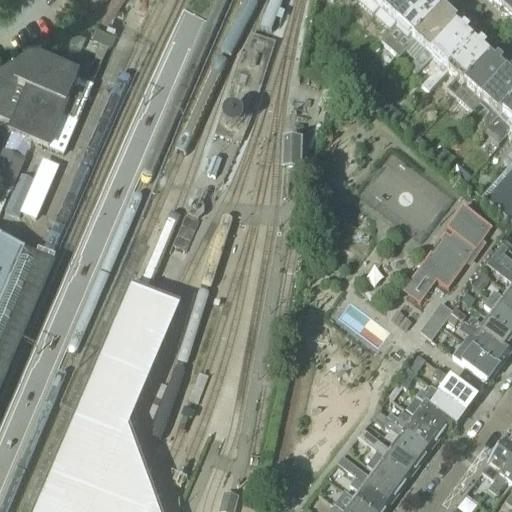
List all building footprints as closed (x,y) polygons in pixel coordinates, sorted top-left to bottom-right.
[(108,0),(100,13),(109,19),(121,0),(108,0)] [(360,0),(356,5),(389,36),(396,29),(422,0),(360,0)] [(398,62),(403,55),(442,14),(426,0),(422,0),(396,29),(389,36),(380,45),(398,62)] [(493,7),(498,12),(507,0),(485,0),(493,7)] [(502,15),(511,24),(511,0),(507,0),(498,12),(502,15)] [(176,88),(207,20),(184,10),(154,78),(176,88)] [(414,79),(430,60),(459,30),(442,14),(403,55),(414,65),(407,72),(414,79)] [(99,71),(115,30),(92,21),(85,38),(97,43),(88,66),(99,71)] [(430,94),(447,76),(476,45),(459,30),(430,60),(441,70),(424,88),(430,94)] [(213,139),(240,148),(249,129),(276,45),(270,43),(250,37),(235,69),(227,96),(213,139)] [(448,96),(454,101),(492,60),(476,45),(447,76),(455,83),(445,93),(448,95),(448,96)] [(471,117),(480,106),(509,75),(492,60),(454,101),(471,117)] [(18,145),(20,141),(30,146),(47,153),(62,159),(91,91),(29,65),(26,64),(0,78),(0,122),(14,128),(10,137),(15,139),(14,143),(18,145)] [(488,132),(497,121),(511,105),(511,78),(509,75),(480,106),(491,116),(481,126),(488,132)] [(349,81),(338,77),(335,85),(346,89),(349,81)] [(355,93),(363,100),(370,92),(363,85),(355,93)] [(335,91),(325,87),(324,89),(316,111),(317,111),(326,114),(335,91)] [(376,112),(377,111),(383,104),(370,92),(363,100),(376,112)] [(497,150),(506,140),(511,133),(511,105),(497,121),(498,122),(501,118),(508,125),(491,144),(497,150)] [(413,130),(407,138),(414,144),(421,137),(413,130)] [(511,153),(502,165),(508,171),(511,165),(511,133),(506,140),(511,145),(511,153)] [(282,148),(281,179),(284,179),(285,179),(287,179),(301,180),(302,148),(287,148),(282,148)] [(436,159),(442,165),(448,158),(442,153),(436,159)] [(0,190),(8,194),(8,195),(9,196),(10,194),(15,181),(16,179),(21,167),(22,167),(22,165),(21,165),(20,165),(5,159),(5,158),(3,157),(3,159),(0,166),(0,190)] [(480,202),(494,214),(511,194),(511,165),(508,171),(480,202)] [(43,168),(22,219),(35,224),(49,191),(50,191),(50,190),(53,183),(54,182),(52,182),(56,173),(43,168)] [(455,168),(449,175),(464,188),(470,181),(455,168)] [(511,194),(494,214),(511,229),(511,194)] [(206,204),(198,200),(194,208),(190,209),(187,211),(185,214),(185,217),(185,220),(186,224),(188,226),(191,228),(194,228),(198,228),(201,226),(203,224),(205,221),(205,218),(204,215),(203,212),(206,204)] [(336,211),(336,217),(335,217),(335,218),(329,218),(330,228),(336,228),(336,229),(351,227),(350,215),(348,215),(347,209),(336,211)] [(436,286),(447,294),(491,232),(468,216),(462,212),(416,277),(427,285),(430,281),(436,286)] [(505,244),(501,249),(506,253),(508,254),(511,249),(505,244)] [(0,313),(4,304),(5,304),(6,301),(5,301),(10,289),(11,289),(13,286),(12,286),(17,274),(18,275),(19,272),(18,271),(23,259),(24,260),(25,257),(24,257),(25,256),(20,254),(13,251),(7,248),(7,249),(0,245),(0,313)] [(501,249),(490,264),(511,279),(511,267),(504,262),(500,266),(498,264),(506,253),(501,249)] [(0,400),(55,270),(39,263),(33,260),(25,257),(24,260),(23,259),(18,271),(19,272),(18,275),(17,274),(12,286),(13,286),(11,289),(10,289),(5,301),(6,301),(5,304),(4,304),(0,313),(0,400)] [(511,289),(511,290),(507,296),(511,299),(511,279),(490,264),(486,270),(511,289)] [(480,277),(471,290),(480,297),(490,284),(480,277)] [(132,293),(79,417),(98,425),(110,430),(120,434),(129,438),(139,415),(182,314),(172,310),(168,308),(150,300),(141,297),(132,293)] [(493,296),(488,303),(511,320),(511,299),(507,296),(503,303),(493,296)] [(469,310),(473,304),(465,298),(460,304),(469,310)] [(492,317),(487,324),(511,341),(511,320),(488,303),(482,311),(492,317)] [(449,320),(450,319),(448,318),(450,315),(440,308),(433,318),(419,338),(430,346),(434,340),(446,324),(449,320)] [(454,313),(450,319),(449,320),(456,325),(460,327),(464,322),(460,320),(461,318),(454,313)] [(453,329),(456,325),(449,320),(446,324),(453,329)] [(471,325),(466,332),(507,361),(511,355),(507,352),(511,344),(511,341),(487,324),(481,332),(471,325)] [(280,325),(273,325),(261,388),(268,389),(277,390),(285,326),(280,325)] [(467,341),(462,348),(498,374),(507,361),(466,332),(462,329),(458,334),(463,337),(462,338),(467,341)] [(498,374),(462,348),(452,362),(487,388),(498,374)] [(417,361),(407,375),(414,380),(424,366),(419,362),(417,361)] [(407,375),(397,388),(402,392),(404,393),(414,380),(407,375)] [(444,392),(439,398),(465,418),(476,404),(436,375),(431,382),(444,392)] [(402,392),(397,388),(387,402),(392,406),(402,392)] [(419,395),(415,401),(455,431),(465,418),(439,398),(434,405),(419,395)] [(451,437),(455,431),(415,401),(405,415),(440,442),(446,433),(451,437)] [(384,442),(394,450),(420,469),(431,455),(386,422),(377,415),(372,421),(385,431),(384,432),(389,436),(384,442)] [(389,418),(386,422),(431,455),(440,442),(405,415),(398,424),(393,421),(394,420),(389,417),(388,418),(389,418)] [(120,434),(110,430),(98,425),(90,421),(79,417),(38,511),(155,511),(152,502),(142,476),(134,453),(129,438),(120,434)] [(356,443),(374,456),(410,483),(420,469),(394,450),(389,456),(362,436),(356,443)] [(492,488),(511,460),(511,443),(508,441),(486,470),(480,478),(492,488)] [(365,469),(374,476),(400,495),(410,483),(374,456),(369,463),(365,469)] [(511,489),(511,487),(511,460),(492,488),(487,494),(495,500),(498,495),(505,485),(511,489)] [(350,480),(354,483),(390,510),(400,495),(374,476),(369,483),(342,463),(336,470),(350,480)] [(358,498),(354,504),(364,511),(388,511),(390,510),(354,483),(349,490),(358,498)] [(339,504),(333,511),(334,511),(364,511),(354,504),(344,497),(339,504)] [(471,504),(477,509),(482,502),(476,497),(471,504)] [(234,511),(237,502),(223,499),(219,511),(234,511)]
